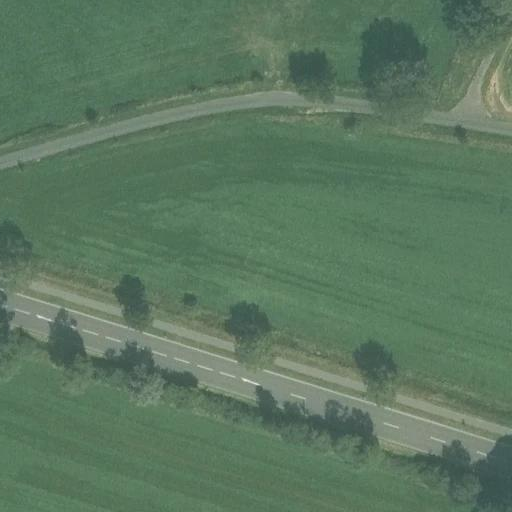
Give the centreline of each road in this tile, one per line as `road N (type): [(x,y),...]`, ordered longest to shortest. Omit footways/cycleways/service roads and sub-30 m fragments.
road 1 (secondary): [(511,463),(0,302)]
road 2 (unclassified): [(0,166),(217,112),(301,105),(458,125)]
road 3 (unclassified): [(458,125),(508,0)]
